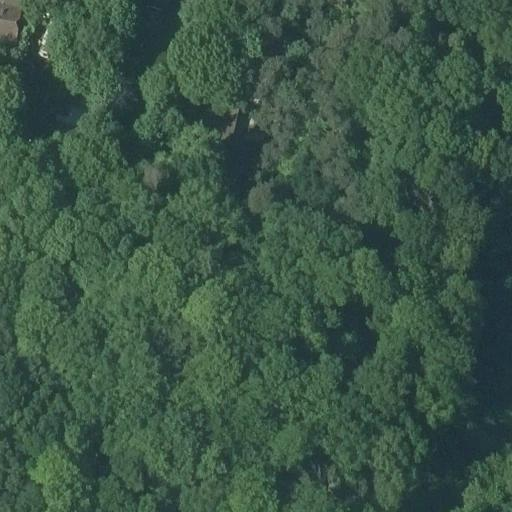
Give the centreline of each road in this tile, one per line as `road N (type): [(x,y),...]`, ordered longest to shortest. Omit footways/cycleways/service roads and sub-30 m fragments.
road 1 (unclassified): [(511,209),(196,338)]
road 2 (unclassified): [(0,237),(66,254),(196,338)]
road 3 (track): [(196,338),(202,511)]
